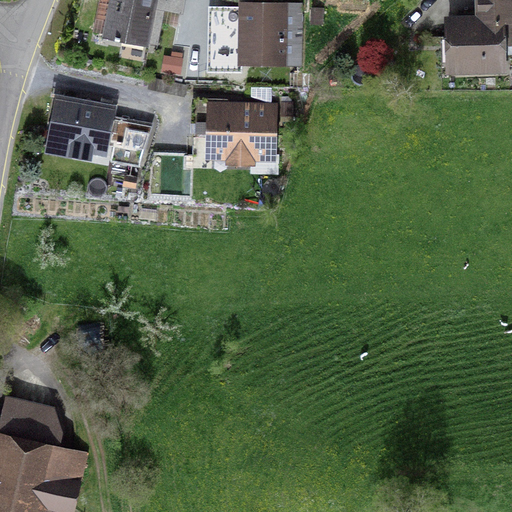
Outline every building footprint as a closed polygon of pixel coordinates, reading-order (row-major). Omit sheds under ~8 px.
[(109,0),(103,35),(151,44),(159,0),(109,0)] [(446,10),(446,68),(508,68),(508,0),(480,0),(481,11),(446,10)] [(283,1),(238,1),(238,64),(282,64),(283,1)] [(237,68),(238,4),(211,4),(210,68),(237,68)] [(116,105),(57,94),(48,142),(107,153),(116,105)] [(278,104),(206,101),(204,155),(275,158),(278,104)] [(0,511),(54,511),(56,510),(62,511),(74,511),(93,455),(0,425),(0,511)]
